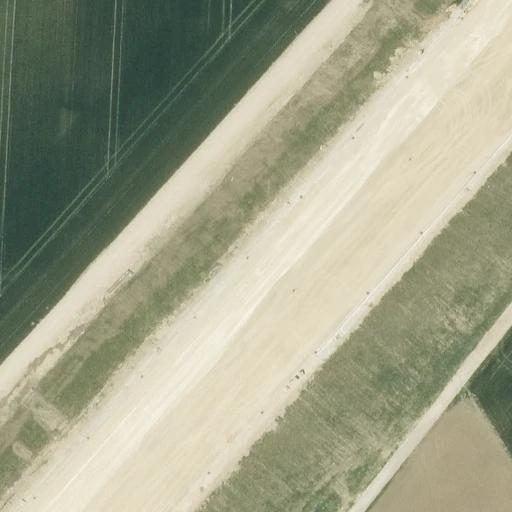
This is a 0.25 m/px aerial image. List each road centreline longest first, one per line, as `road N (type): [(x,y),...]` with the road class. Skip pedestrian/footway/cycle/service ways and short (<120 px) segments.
road 1 (motorway): [(511,14),(70,511)]
road 2 (motorway): [(129,511),(511,80)]
road 3 (track): [(511,314),(356,511)]
